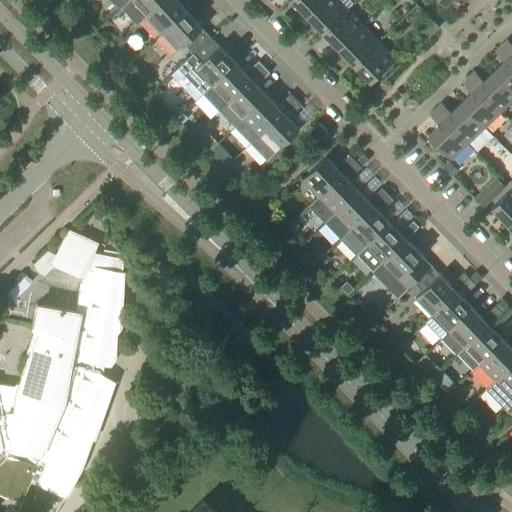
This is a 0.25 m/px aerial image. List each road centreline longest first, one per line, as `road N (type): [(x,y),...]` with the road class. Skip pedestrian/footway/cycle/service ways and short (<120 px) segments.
road 1 (tertiary): [(472,511),(88,124)]
road 2 (residential): [(511,287),(236,0)]
road 3 (tertiary): [(88,124),(0,31)]
road 4 (unclassified): [(0,210),(88,124)]
